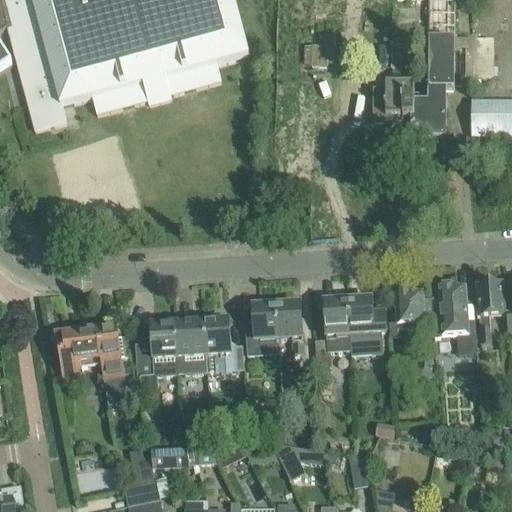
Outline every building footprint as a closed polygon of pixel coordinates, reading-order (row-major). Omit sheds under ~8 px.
[(0,0),(0,75),(13,67),(0,46),(0,35),(7,32),(35,136),(66,127),(62,111),(93,103),(97,119),(148,105),(149,109),(171,103),(170,100),(221,86),(216,70),(248,61),(243,42),(232,0),(0,0)] [(413,98),(413,50),(411,50),(411,36),(396,36),(396,50),(392,50),(392,73),(392,84),(385,84),(385,93),(373,93),(373,126),(403,126),(403,122),(413,122),(413,98)] [(495,43),(460,42),(459,83),(494,84),(495,43)] [(456,43),(429,43),(429,98),(413,98),(413,122),(413,141),(445,141),(445,93),(455,93),(456,43)] [(511,140),(511,103),(469,102),(468,139),(511,140)] [(296,221),(285,221),(286,231),(296,230),(296,221)] [(496,285),(491,285),(488,288),(477,289),(481,350),(492,349),(490,321),(503,320),(501,287),(499,287),(496,285)] [(440,303),(432,304),(434,338),(435,342),(456,340),(457,359),(465,359),(477,358),(476,339),(477,339),(474,303),(466,304),(466,291),(465,289),(462,290),(460,288),(454,288),(453,290),(439,291),(440,303)] [(397,329),(391,329),(392,341),(418,339),(434,338),(432,304),(424,304),(423,292),(408,293),(405,292),(400,292),(398,294),(395,294),(396,314),(397,329)] [(357,302),(348,303),(350,338),(351,356),(352,362),(383,360),(382,340),(388,339),(386,312),(373,313),(372,304),(360,304),(357,302)] [(336,306),(324,307),(325,327),(326,344),(327,356),(327,357),(351,356),(350,338),(348,303),(338,303),(336,306)] [(254,330),(246,331),(248,361),(280,359),(278,342),(276,307),(267,308),(264,311),(252,311),(254,330)] [(285,307),(276,307),(278,342),(292,341),(293,359),(304,358),(300,308),(288,309),(285,307)] [(192,328),(175,329),(177,362),(176,362),(178,379),(207,377),(204,324),(195,325),(192,328)] [(212,324),(204,324),(207,377),(216,376),(216,377),(219,377),(227,381),(234,376),(238,376),(238,375),(242,375),(243,375),(242,350),(233,350),(230,348),(230,345),(229,325),(215,326),(212,324)] [(163,329),(151,330),(152,348),(136,350),(138,382),(141,382),(142,400),(158,399),(157,381),(178,380),(176,362),(177,362),(175,329),(173,329),(171,327),(165,327),(163,329)] [(122,380),(120,363),(129,362),(125,340),(117,342),(116,333),(117,333),(117,332),(98,335),(103,369),(102,369),(108,409),(130,406),(127,379),(122,380)] [(103,369),(98,335),(58,340),(65,390),(83,387),(80,372),(102,369),(103,369)] [(432,360),(416,361),(417,382),(434,381),(432,360)] [(329,370),(316,370),(318,395),(330,394),(329,370)] [(247,428),(247,436),(249,436),(249,444),(264,443),(263,418),(248,419),(249,428),(247,428)] [(395,431),(378,429),(376,440),(394,443),(395,431)] [(196,430),(184,430),(185,449),(192,448),(197,448),(196,430)] [(250,465),(279,464),(273,451),(271,447),(240,446),(239,447),(243,454),(243,453),(250,465)] [(207,447),(202,447),(202,448),(197,448),(192,448),(197,469),(218,468),(214,461),(213,459),(207,447)] [(197,469),(192,448),(185,449),(166,450),(166,449),(151,450),(152,473),(189,471),(189,469),(197,469)] [(293,454),(273,451),(286,477),(292,488),(306,480),(301,470),(296,460),(293,454)] [(226,453),(213,459),(214,461),(215,461),(218,468),(221,474),(233,467),(226,453)] [(354,493),(370,490),(365,465),(366,463),(356,462),(355,463),(349,462),(354,493)] [(140,508),(140,511),(161,511),(155,480),(122,487),(127,511),(140,508)] [(394,511),(394,495),(377,496),(377,511),(394,511)]
